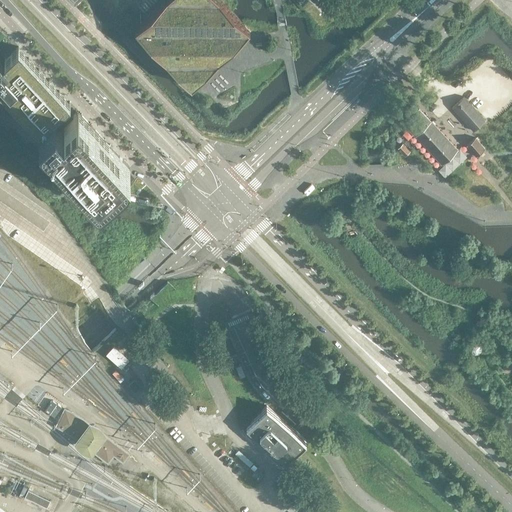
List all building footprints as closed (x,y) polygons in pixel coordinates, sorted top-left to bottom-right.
[(219,50),(245,25),(240,20),(232,12),(226,5),(220,0),(163,0),(146,17),(135,28),(191,87),(192,86),(195,83),(198,80),(202,76),(220,59),(216,55),(215,54),(219,50)] [(216,55),(220,59),(250,30),(245,25),(219,50),(215,54),(216,55)] [(13,104),(23,115),(39,132),(43,137),(88,185),(89,184),(99,195),(114,181),(130,167),(109,144),(82,116),(79,112),(78,111),(73,115),(67,108),(66,107),(69,103),(70,103),(69,101),(68,102),(67,101),(66,99),(59,92),(60,92),(59,90),(58,91),(57,90),(55,88),(49,81),(50,80),(49,79),(48,80),(46,79),(45,77),(39,70),(40,69),(39,68),(38,69),(36,68),(35,66),(29,59),(29,58),(28,57),(28,58),(26,57),(25,55),(18,48),(19,47),(18,46),(15,49),(4,59),(7,62),(5,64),(0,59),(0,89),(13,103),(13,104)] [(28,57),(19,47),(18,48),(25,55),(26,57),(28,58),(28,57)] [(165,59),(153,48),(151,50),(147,53),(159,65),(162,62),(165,59)] [(39,68),(29,58),(29,59),(35,66),(38,69),(39,68)] [(49,79),(40,69),(39,70),(45,77),(46,79),(48,80),(49,79)] [(59,90),(50,80),(49,81),(55,88),(57,90),(58,91),(59,90)] [(69,101),(60,92),(59,92),(66,99),(67,101),(68,102),(69,101)] [(463,96),(452,107),(474,131),(485,120),(463,96)] [(41,139),(43,137),(39,132),(37,129),(23,115),(13,104),(12,105),(11,106),(20,117),(41,139)] [(424,113),(419,108),(403,123),(441,164),(457,149),(424,113)] [(485,148),(475,137),(466,144),(476,156),(485,148)] [(410,151),(402,144),(398,148),(405,156),(410,151)] [(98,196),(99,197),(129,170),(131,168),(130,167),(114,181),(99,195),(89,184),(88,185),(98,196)] [(129,170),(99,197),(105,204),(135,176),(129,170)] [(128,359),(114,346),(107,354),(121,366),(128,359)] [(245,376),(241,365),(236,367),(240,378),(245,376)] [(136,392),(141,387),(135,379),(129,384),(136,392)] [(61,407),(51,400),(44,410),(54,417),(61,407)] [(306,440),(266,405),(246,428),(285,463),(306,440)] [(80,417),(76,415),(73,413),(70,411),(64,408),(56,425),(59,426),(62,428),(67,431),(69,432),(72,434),(79,440),(91,425),(87,422),(83,420),(80,417)] [(321,426),(326,420),(321,416),(316,421),(321,426)] [(90,448),(101,433),(102,432),(101,431),(100,431),(99,429),(97,427),(95,426),(93,425),(91,424),(91,425),(79,440),(80,442),(81,443),(82,444),(83,445),(85,446),(87,447),(88,448),(90,449),(90,448)] [(128,453),(101,433),(90,448),(108,461),(114,454),(123,460),(128,453)] [(28,490),(25,497),(47,507),(50,500),(28,490)]
